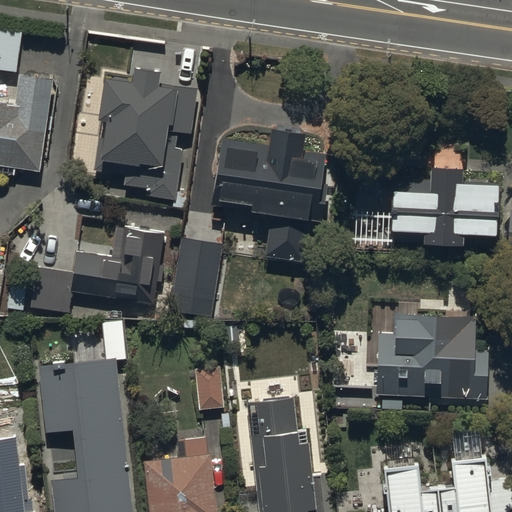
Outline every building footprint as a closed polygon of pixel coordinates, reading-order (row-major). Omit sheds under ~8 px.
[(0,28),(0,73),(17,76),(23,32),(0,28)] [(14,168),(38,171),(51,80),(17,76),(13,105),(0,103),(0,173),(13,175),(14,168)] [(132,76),(130,89),(102,85),(96,127),(97,127),(98,128),(91,175),(124,179),(123,188),(147,191),(146,199),(174,203),(182,153),(175,152),(177,136),(190,138),(197,91),(158,86),(159,80),(132,76)] [(268,223),(263,260),(304,265),(310,223),(326,225),(330,195),(319,194),(324,156),(302,154),(304,140),(269,135),(268,147),(219,141),(210,211),(214,211),(212,222),(231,224),(233,212),(249,215),(248,220),(268,223)] [(389,178),(389,232),(420,233),(420,246),(462,246),(462,236),(496,237),(496,186),(459,186),(459,170),(428,170),(428,178),(389,178)] [(69,310),(72,290),(131,298),(131,300),(153,303),(156,279),(159,279),(161,264),(158,263),(163,232),(114,226),(110,255),(74,250),(71,271),(35,266),(29,305),(69,310)] [(169,310),(210,317),(221,244),(180,237),(169,310)] [(377,334),(375,397),(387,398),(387,412),(412,413),(412,401),(486,403),(487,353),(473,353),(474,319),(392,317),(392,334),(377,334)] [(132,511),(116,358),(37,366),(45,435),(71,432),(76,479),(50,482),(53,511),(132,511)] [(195,370),(198,412),(223,410),(220,368),(195,370)] [(324,511),(322,474),(310,474),(308,443),(298,444),(294,396),(247,399),(253,473),(256,473),(259,511),(324,511)] [(0,511),(25,511),(22,463),(17,463),(15,433),(0,434),(0,511)] [(143,464),(147,511),(216,511),(211,456),(207,456),(205,441),(183,443),(185,460),(143,464)] [(435,479),(439,511),(511,511),(511,471),(486,474),(484,459),(449,462),(452,487),(444,488),(443,478),(435,479)] [(439,511),(435,479),(428,480),(429,489),(419,490),(417,466),(382,470),(384,481),(381,482),(382,492),(385,492),(387,511),(385,511),(439,511)]
